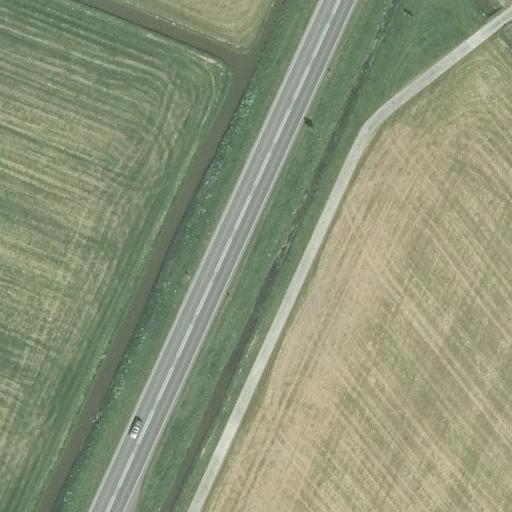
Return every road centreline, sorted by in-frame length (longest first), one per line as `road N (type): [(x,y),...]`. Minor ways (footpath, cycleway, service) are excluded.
road 1 (track): [(196,511),(363,145),(452,59),(511,16)]
road 2 (trunk): [(105,511),(336,0)]
